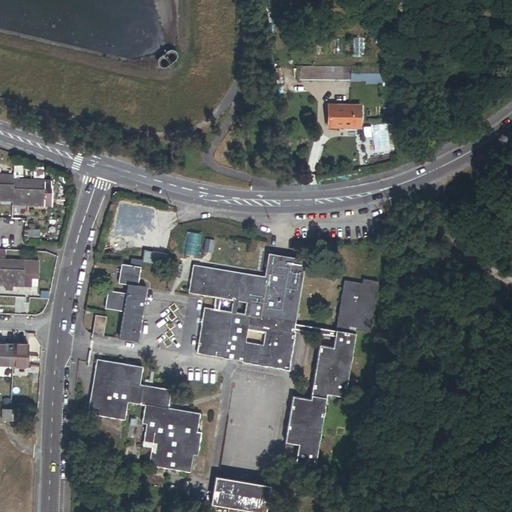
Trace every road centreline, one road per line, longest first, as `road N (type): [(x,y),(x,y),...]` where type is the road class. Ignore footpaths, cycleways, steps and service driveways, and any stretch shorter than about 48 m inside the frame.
road 1 (secondary): [(511,124),(392,189),(340,201),(217,201),(100,165)]
road 2 (track): [(236,86),(205,126),(160,134),(0,100)]
road 3 (tertiary): [(62,325),(49,511)]
road 4 (tertiary): [(100,165),(62,325)]
road 5 (unknown): [(62,325),(131,360),(177,368),(200,361)]
